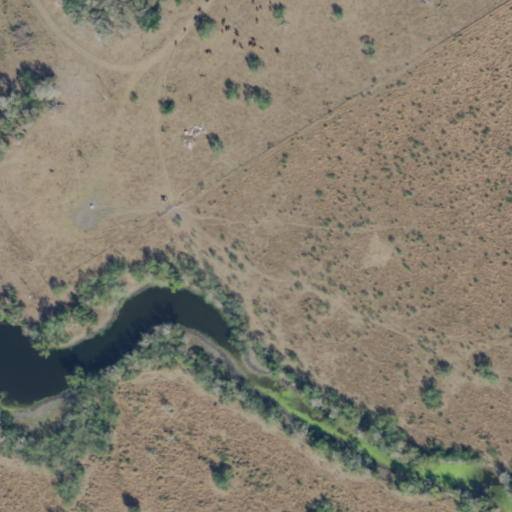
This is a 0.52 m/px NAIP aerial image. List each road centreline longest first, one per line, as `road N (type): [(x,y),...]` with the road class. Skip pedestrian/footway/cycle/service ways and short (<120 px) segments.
road 1 (track): [(48,258),(92,117),(130,102),(203,0)]
road 2 (track): [(158,64),(89,66),(37,0)]
